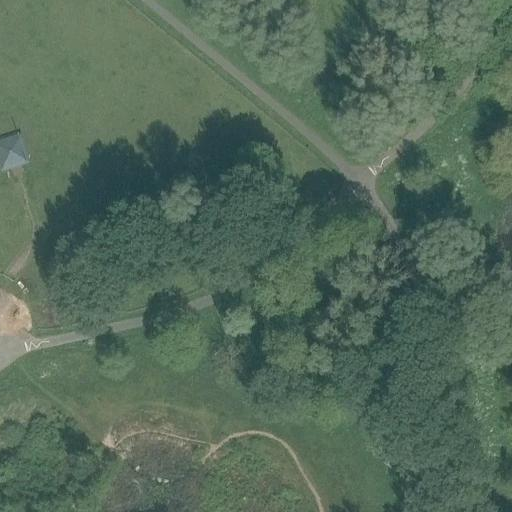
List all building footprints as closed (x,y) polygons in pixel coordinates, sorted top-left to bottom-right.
[(23,133),(0,139),(0,156),(4,171),(32,164),(23,133)] [(431,164),(427,159),(444,147),(438,138),(409,159),(419,173),(431,164)] [(444,169),(422,176),(427,191),(449,184),(444,169)] [(226,300),(205,309),(219,342),(240,334),(226,300)] [(487,440),(490,455),(506,452),(503,437),(487,440)] [(359,483),(364,468),(340,461),(335,475),(359,483)]
